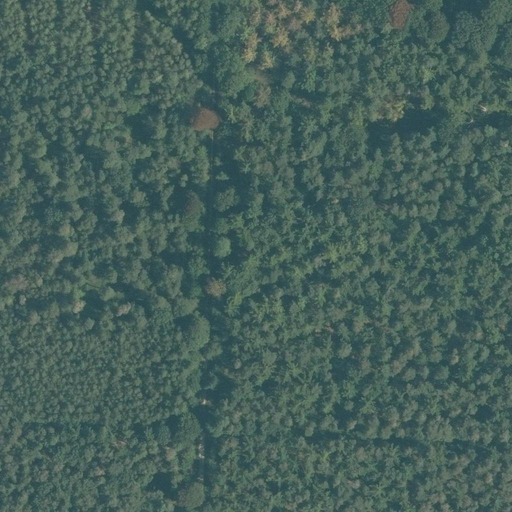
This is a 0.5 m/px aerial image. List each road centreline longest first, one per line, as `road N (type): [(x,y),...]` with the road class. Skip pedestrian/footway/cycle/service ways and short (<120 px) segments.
road 1 (track): [(193,511),(212,0)]
road 2 (track): [(511,438),(0,421)]
